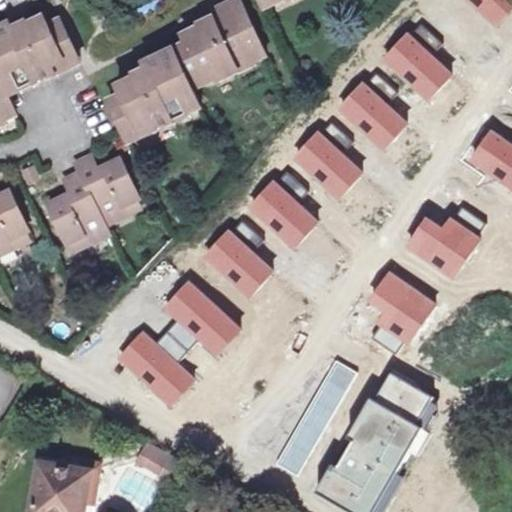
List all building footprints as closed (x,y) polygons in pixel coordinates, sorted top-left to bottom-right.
[(124,97),(111,102),(127,136),(152,125),(155,132),(192,116),(188,107),(200,102),(192,85),(216,73),(220,82),(256,64),(253,56),(264,51),(240,0),(190,23),(194,32),(184,37),(188,45),(126,75),(130,83),(120,88),(124,97)] [(511,0),(465,0),(497,30),(511,13),(511,0)] [(54,67),(78,55),(62,22),(50,28),(46,19),(35,24),(32,16),(0,30),(0,126),(7,124),(3,116),(15,110),(5,90),(17,84),(21,92),(57,75),(54,67)] [(406,34),(381,62),(428,105),(453,78),(406,34)] [(364,82),(338,109),(385,153),(411,126),(364,82)] [(511,143),(493,130),(471,160),(511,189),(511,143)] [(319,132),(294,159),(341,203),(366,176),(319,132)] [(141,199),(122,161),(99,172),(93,158),(77,166),(82,175),(67,181),(74,195),(51,206),(69,244),(72,242),(85,237),(88,245),(111,234),(107,225),(129,215),(125,207),(137,201),(141,199)] [(40,179),(35,168),(25,172),(31,183),(40,179)] [(274,181),(249,209),(295,252),(321,225),(274,181)] [(30,231),(12,193),(0,198),(0,255),(18,247),(14,239),(26,233),(30,231)] [(141,209),(137,201),(125,207),(129,215),(141,209)] [(426,217),(407,245),(456,278),(483,239),(451,217),(444,229),(426,217)] [(231,231),(206,258),(253,302),(278,275),(231,231)] [(30,241),(26,233),(14,239),(18,247),(30,241)] [(88,245),(85,237),(72,242),(76,251),(88,245)] [(438,303),(391,271),(369,303),(385,314),(378,323),(410,345),(438,303)] [(191,282),(165,310),(212,353),(238,326),(191,282)] [(146,335),(121,362),(168,406),(193,378),(146,335)] [(386,377),(317,492),(351,511),(384,511),(431,434),(426,431),(439,408),(386,377)] [(169,478),(179,460),(150,444),(140,462),(169,478)] [(78,502),(83,472),(42,465),(33,511),(86,511),(88,504),(78,502)] [(95,505),(101,468),(85,465),(83,472),(78,502),(88,504),(95,505)]
